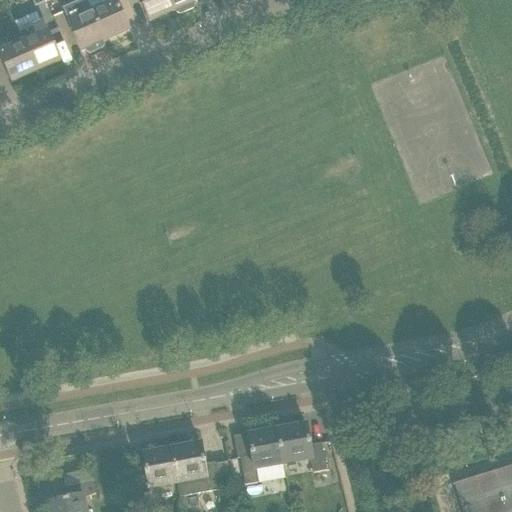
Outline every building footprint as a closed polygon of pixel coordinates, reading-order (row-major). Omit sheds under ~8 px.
[(115,3),(115,4),(113,0),(101,0),(105,8),(91,14),(104,42),(128,31),(115,3)] [(139,0),(149,22),(173,12),(167,0),(139,0)] [(167,0),(173,12),(174,11),(175,14),(180,15),(192,10),(194,5),(193,3),(197,1),(196,0),(167,0)] [(104,42),(91,14),(85,1),(62,11),(80,53),(84,51),(85,53),(89,55),(102,49),(104,45),(103,43),(104,42)] [(41,25),(18,35),(21,42),(35,72),(59,62),(51,44),(46,32),(45,32),(42,26),(41,25)] [(21,42),(9,48),(6,41),(0,43),(0,57),(11,83),(35,72),(21,42)] [(321,444),(309,447),(305,426),(304,426),(305,428),(277,433),(283,465),(310,459),(313,474),(326,471),(321,444)] [(253,471),(283,465),(277,433),(249,438),(248,436),(247,437),(251,457),(240,459),(245,486),(256,484),(253,471)] [(216,463),(204,465),(200,445),(199,445),(199,447),(177,451),(185,498),(221,491),(216,463)] [(178,500),(185,498),(177,451),(143,457),(143,455),(142,456),(148,489),(175,484),(178,500)] [(511,511),(511,466),(453,485),(461,511),(511,511)] [(87,511),(84,500),(95,496),(92,482),(65,489),(68,500),(48,505),(48,506),(50,506),(51,511),(87,511)] [(139,511),(153,511),(150,494),(137,496),(139,511)]
